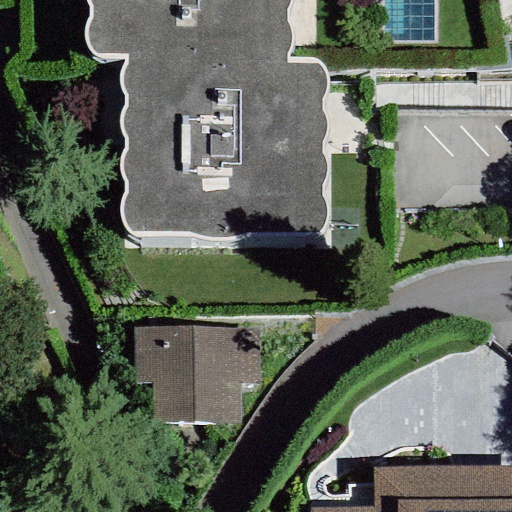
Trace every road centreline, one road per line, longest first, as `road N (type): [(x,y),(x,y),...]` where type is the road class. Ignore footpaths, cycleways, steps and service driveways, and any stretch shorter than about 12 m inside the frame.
road 1 (residential): [(227,511),(329,360),(391,316),(454,296),(511,292)]
road 2 (residential): [(116,511),(106,423),(0,167)]
